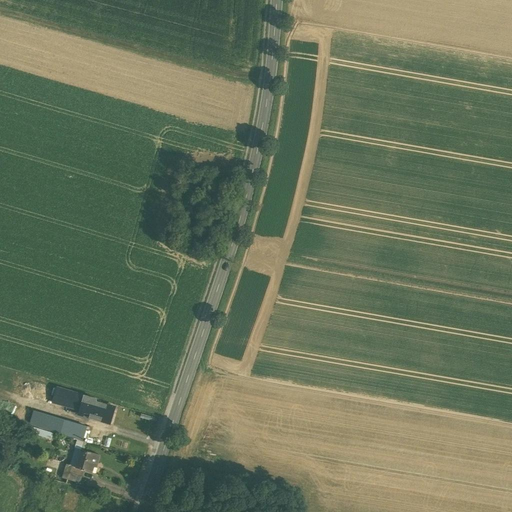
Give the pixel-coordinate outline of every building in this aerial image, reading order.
[(74,394),(57,389),(54,401),(71,406),(71,405),(74,394)] [(88,398),(74,394),(71,405),(85,409),(88,398)] [(88,398),(85,409),(91,411),(94,402),(95,400),(88,398)] [(94,402),(91,411),(89,417),(109,423),(114,408),(94,402)] [(68,419),(69,413),(54,410),(53,416),(68,419)] [(87,427),(64,420),(63,425),(60,434),(83,441),(87,427)] [(49,424),(39,421),(37,427),(47,430),(49,424)] [(63,425),(50,421),(49,424),(47,430),(60,434),(63,425)] [(99,455),(87,451),(87,452),(81,450),(76,467),(76,468),(84,470),(91,472),(94,462),(97,463),(99,455)] [(84,470),(76,468),(76,467),(66,464),(64,471),(82,477),(84,470)]
